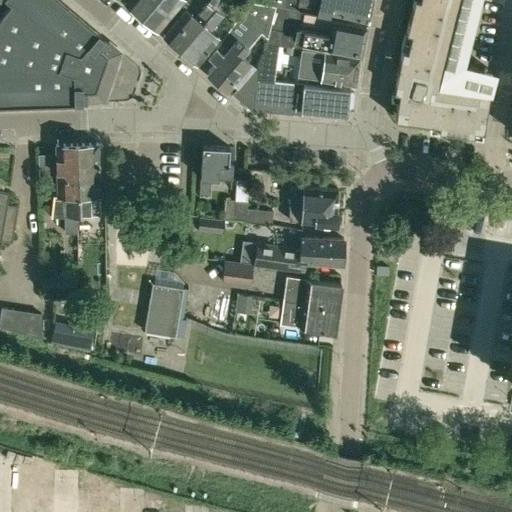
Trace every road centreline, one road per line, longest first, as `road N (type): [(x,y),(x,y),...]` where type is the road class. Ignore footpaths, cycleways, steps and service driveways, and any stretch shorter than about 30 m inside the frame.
road 1 (unclassified): [(332,511),(350,399),(362,198),(386,172)]
road 2 (residential): [(189,105),(147,118),(0,123)]
road 3 (residential): [(373,139),(274,132),(189,105)]
road 4 (residential): [(85,0),(167,70),(189,105)]
road 5 (residential): [(388,0),(370,91),(373,139)]
road 6 (unclassified): [(511,182),(405,165),(386,172)]
